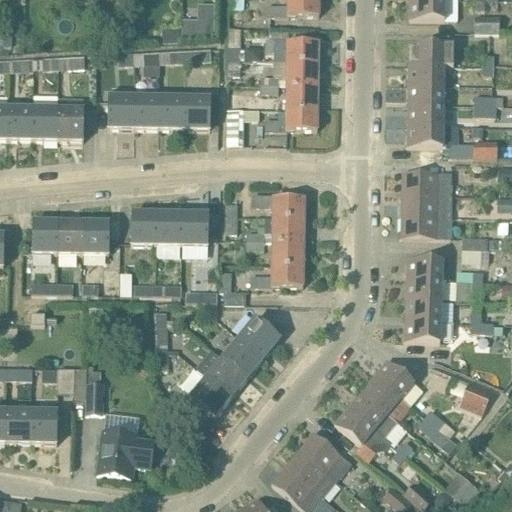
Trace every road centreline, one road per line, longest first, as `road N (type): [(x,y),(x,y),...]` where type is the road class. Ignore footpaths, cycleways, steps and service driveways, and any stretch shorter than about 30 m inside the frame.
road 1 (residential): [(359,176),(354,312),(341,339),(215,492),(180,511),(161,511),(0,488)]
road 2 (residential): [(0,189),(230,171),(359,176)]
road 3 (residential): [(363,0),(359,176)]
